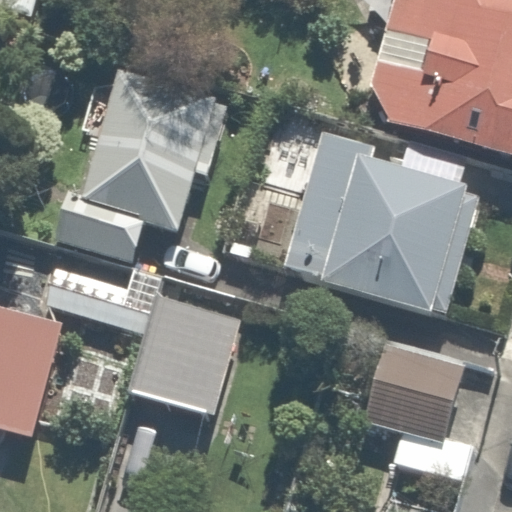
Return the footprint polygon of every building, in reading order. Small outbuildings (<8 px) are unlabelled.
[(43,0),(0,0),(0,13),(35,25),(43,0)] [(332,0),(260,0),(331,11),(332,0)] [(511,6),(484,0),(396,0),(374,96),(391,129),(511,157),(511,6)] [(134,280),(151,226),(179,235),(218,115),(121,84),(85,194),(70,189),(49,252),(134,280)] [(452,322),(485,205),(468,200),(476,169),(408,149),(401,175),(370,166),(373,157),(266,126),(228,259),(452,322)] [(64,271),(53,308),(152,339),(131,407),(216,433),(252,319),(159,289),(155,300),(64,271)] [(0,437),(40,447),(65,336),(0,321),(0,437)] [(358,433),(397,445),(390,468),(461,489),(473,451),(454,445),(474,379),(383,351),(358,433)]
